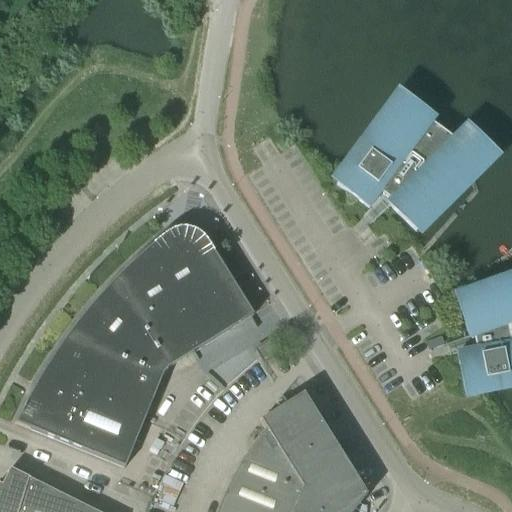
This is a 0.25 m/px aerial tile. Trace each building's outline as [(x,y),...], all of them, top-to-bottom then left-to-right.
[(462,176),(488,150),(465,127),(452,140),(432,125),(434,122),(401,97),(336,185),(369,210),(380,195),(389,202),(387,204),(416,233),(467,182),(462,176)] [(157,243),(156,242),(122,273),(91,306),(63,341),(45,368),(29,396),(15,425),(124,469),(162,377),(168,370),(253,317),(213,253),(213,254),(206,243),(202,237),(195,233),(180,230),(173,232),(166,235),(160,240),(157,243)] [(511,282),(456,302),(470,341),(473,340),(475,351),(457,355),(465,395),(511,385),(511,282)] [(263,364),(277,355),(269,342),(255,350),(263,364)] [(260,423),(265,431),(250,452),(236,473),(225,496),(217,511),(353,511),(354,511),(365,498),(318,423),(319,423),(302,396),(260,423)] [(0,486),(0,511),(92,511),(9,471),(1,487),(0,486)]
